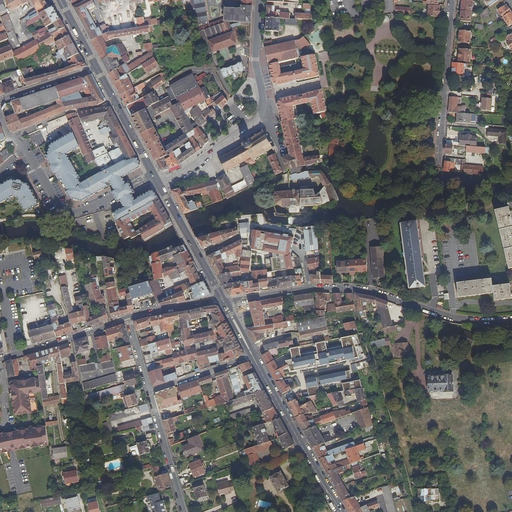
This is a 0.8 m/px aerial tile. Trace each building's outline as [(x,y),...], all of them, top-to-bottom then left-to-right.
[(30,0),(34,6),(45,0),(44,0),(18,0),(9,5),(12,11),(30,0)] [(36,9),(46,3),(45,2),(45,0),(34,6),(35,8),(36,9)] [(87,34),(92,43),(110,33),(109,29),(107,29),(104,24),(99,25),(99,26),(98,26),(96,25),(93,27),(92,23),(94,22),(89,11),(96,8),(92,0),(88,0),(79,5),(76,0),(71,0),(70,4),(75,12),(87,34)] [(115,2),(114,0),(96,0),(97,3),(109,1),(110,8),(112,8),(116,7),(115,2)] [(189,0),(192,15),(193,18),(197,28),(202,40),(208,55),(212,53),(242,42),(237,28),(231,30),(228,22),(227,22),(226,23),(222,20),(209,24),(207,20),(203,0),(189,0)] [(472,8),(473,0),(466,0),(461,0),(461,11),(471,12),(472,8)] [(49,8),(46,3),(36,9),(28,15),(28,16),(26,18),(27,21),(34,17),(38,15),(49,8)] [(499,10),(503,16),(511,11),(506,4),(499,10)] [(429,5),(428,16),(439,17),(439,6),(429,5)] [(49,8),(38,15),(46,27),(46,26),(52,23),(60,19),(57,13),(53,6),(49,8)] [(227,22),(228,22),(245,23),(245,25),(246,25),(246,33),(247,36),(251,37),(251,34),(252,6),(242,6),(241,9),(226,9),(225,22),(227,22)] [(267,10),(267,18),(280,18),(285,19),(290,19),(290,13),(280,13),(280,11),(275,10),(275,6),(267,6),(267,10)] [(396,13),(411,15),(411,12),(410,10),(410,7),(395,6),(396,13)] [(490,13),(487,8),(481,12),(479,13),(481,19),(490,13)] [(470,22),(471,12),(461,11),(460,21),(470,22)] [(509,25),(511,22),(511,12),(511,11),(503,16),(509,25)] [(135,28),(145,27),(144,20),(142,13),(133,15),(133,17),(135,28)] [(1,17),(8,32),(14,29),(7,14),(1,17)] [(120,31),(135,28),(133,17),(118,20),(120,31)] [(280,18),(267,18),(266,31),(279,32),(280,18)] [(63,24),(60,19),(52,23),(55,27),(49,31),(46,26),(46,27),(42,29),(45,34),(49,31),(51,35),(65,28),(63,24)] [(27,24),(22,27),(21,27),(26,36),(32,33),(31,31),(27,24)] [(145,27),(135,28),(120,31),(114,32),(110,33),(92,43),(95,49),(96,52),(106,46),(105,43),(113,39),(149,33),(148,26),(145,27)] [(467,27),(456,26),(455,30),(460,31),(459,42),(470,43),(471,31),(467,31),(467,27)] [(51,35),(54,39),(56,38),(57,39),(57,42),(69,35),(67,32),(65,28),(51,35)] [(42,29),(34,33),(32,34),(36,39),(41,49),(55,41),(54,39),(51,35),(49,31),(45,34),(42,29)] [(13,30),(7,33),(15,51),(21,48),(13,30)] [(57,42),(55,43),(60,51),(73,43),(72,40),(69,35),(57,42)] [(306,48),(310,44),(305,38),(305,36),(300,40),(284,43),(273,46),(265,47),(266,50),(269,64),(279,62),(299,58),(297,50),(306,48)] [(21,48),(15,51),(13,52),(15,56),(17,63),(41,49),(36,39),(21,48)] [(59,53),(61,53),(64,58),(65,57),(66,58),(68,57),(69,59),(79,53),(76,48),(73,43),(60,51),(58,52),(59,53)] [(147,54),(143,57),(141,58),(145,64),(154,58),(152,50),(151,43),(144,44),(145,50),(146,49),(147,54)] [(114,57),(117,62),(122,59),(125,64),(129,61),(126,55),(127,54),(122,44),(118,45),(115,46),(115,45),(110,48),(109,47),(107,48),(106,46),(96,52),(102,63),(114,57)] [(0,62),(15,56),(13,52),(10,45),(0,48),(0,62)] [(52,52),(49,46),(35,54),(38,59),(51,52),(52,52)] [(453,58),(453,62),(462,63),(462,61),(469,62),(470,49),(459,49),(458,59),(453,58)] [(82,58),(79,53),(69,59),(67,60),(65,61),(56,66),(55,65),(47,67),(49,73),(57,70),(84,61),(82,58)] [(319,76),(314,54),(310,55),(301,57),(304,70),(302,70),(302,72),(288,75),(288,73),(281,75),(280,73),(281,73),(279,62),(269,64),(271,75),(272,82),(277,85),(290,83),(290,82),(303,79),(304,79),(319,76)] [(104,65),(106,69),(115,63),(117,62),(114,57),(102,63),(104,65)] [(123,70),(121,67),(116,70),(121,78),(126,75),(138,68),(145,64),(141,58),(127,67),(123,70)] [(154,58),(145,64),(138,68),(139,69),(144,67),(148,73),(159,66),(154,58)] [(26,69),(23,61),(18,64),(20,69),(21,71),(26,69)] [(84,61),(57,70),(59,75),(59,76),(70,72),(78,70),(78,69),(86,66),(85,64),(84,61)] [(226,67),(226,66),(220,68),(223,77),(229,75),(229,74),(232,73),(233,78),(237,76),(236,72),(238,71),(239,72),(244,70),(241,61),(236,63),(236,64),(226,67)] [(462,63),(453,62),(452,73),(463,74),(463,67),(464,67),(466,66),(466,64),(462,63)] [(109,75),(116,70),(121,67),(119,63),(116,65),(115,63),(106,69),(107,71),(109,75)] [(51,78),(59,75),(57,70),(49,73),(29,78),(26,69),(21,71),(20,69),(16,71),(18,76),(21,83),(25,82),(27,86),(51,78)] [(121,78),(116,70),(109,75),(111,79),(117,89),(120,95),(133,88),(126,75),(121,78)] [(136,82),(138,86),(143,84),(159,76),(161,74),(164,80),(161,81),(163,84),(169,80),(167,77),(168,76),(166,72),(162,74),(161,71),(158,73),(156,72),(136,82)] [(142,97),(149,94),(163,84),(161,81),(164,80),(161,74),(159,76),(160,78),(152,83),(152,85),(144,90),(145,93),(141,95),(142,97)] [(88,98),(89,97),(92,96),(94,98),(92,99),(88,100),(90,106),(98,105),(99,105),(104,102),(102,98),(97,88),(93,81),(90,75),(83,78),(88,87),(83,89),(84,92),(88,98)] [(169,80),(163,84),(169,97),(173,106),(170,108),(176,119),(185,113),(187,112),(187,111),(206,100),(209,106),(214,103),(217,102),(213,96),(211,97),(205,87),(201,89),(197,82),(203,79),(205,78),(204,75),(202,76),(202,75),(193,79),(191,75),(171,85),(169,86),(168,84),(170,83),(169,80)] [(59,96),(75,91),(83,89),(88,87),(83,78),(80,79),(55,87),(58,97),(59,96)] [(197,82),(201,89),(205,87),(207,86),(203,79),(197,82)] [(0,84),(0,83),(0,95),(16,90),(18,89),(15,83),(12,84),(11,81),(0,84)] [(138,86),(133,88),(120,95),(122,100),(125,106),(126,105),(139,99),(137,95),(136,96),(134,92),(145,87),(143,84),(138,86)] [(151,106),(169,97),(163,84),(149,94),(142,97),(139,99),(126,105),(129,110),(132,116),(145,110),(151,106)] [(37,93),(20,99),(24,111),(38,106),(39,107),(58,98),(58,97),(55,87),(37,93)] [(282,121),(294,119),(295,118),(298,118),(295,105),(295,103),(308,100),(309,102),(311,102),(314,114),(327,111),(322,89),(306,93),(307,93),(293,96),(280,99),(277,103),(279,111),(280,111),(282,121)] [(214,103),(214,108),(217,112),(225,104),(227,101),(221,92),(213,96),(217,102),(214,103)] [(479,97),(477,97),(476,109),(486,110),(487,97),(486,97),(486,93),(479,92),(479,97)] [(173,106),(169,97),(151,106),(156,115),(164,111),(165,113),(167,112),(166,110),(170,108),(173,106)] [(455,97),(450,97),(449,101),(448,112),(456,112),(457,113),(462,113),(463,113),(463,106),(459,106),(459,107),(454,107),(455,97)] [(16,114),(24,112),(24,111),(20,99),(11,102),(16,114),(5,118),(10,131),(13,132),(48,117),(65,110),(63,104),(62,103),(19,121),(16,114)] [(88,100),(63,104),(65,110),(65,111),(79,108),(86,107),(90,106),(88,100)] [(209,106),(201,110),(207,121),(213,116),(216,113),(213,109),(214,108),(214,103),(209,106)] [(204,123),(207,121),(201,110),(199,106),(190,111),(196,120),(191,123),(195,130),(198,128),(204,123)] [(112,131),(120,126),(115,116),(110,108),(94,109),(78,112),(84,125),(85,125),(86,129),(91,127),(90,123),(104,117),(106,121),(100,123),(101,125),(99,126),(101,129),(99,130),(101,134),(104,135),(112,131)] [(179,149),(180,148),(189,141),(186,136),(165,151),(161,143),(161,142),(162,141),(161,139),(159,140),(158,138),(159,138),(154,126),(145,110),(132,116),(141,133),(148,147),(155,161),(164,157),(169,155),(173,153),(179,149)] [(76,113),(66,115),(74,132),(87,164),(96,159),(92,152),(89,144),(76,113)] [(186,136),(195,130),(191,123),(188,118),(185,113),(176,119),(186,136)] [(470,124),(471,114),(463,113),(462,113),(457,113),(457,123),(470,124)] [(294,119),(282,121),(284,131),(286,140),(298,137),(294,119)] [(101,173),(117,166),(137,158),(127,139),(121,128),(120,126),(112,131),(113,133),(114,134),(110,136),(115,146),(109,149),(110,150),(113,152),(108,154),(106,149),(105,146),(92,152),(96,159),(101,173)] [(193,135),(195,137),(198,140),(205,135),(202,131),(198,128),(195,130),(186,136),(189,141),(192,139),(191,137),(193,135)] [(499,137),(498,144),(505,145),(507,131),(487,129),(487,135),(499,137)] [(272,148),(273,150),(275,149),(274,147),(274,146),(273,146),(271,143),(272,142),(271,141),(270,142),(267,136),(268,136),(267,135),(266,135),(264,132),(265,131),(265,130),(264,131),(263,130),(262,131),(263,131),(256,135),(255,134),(255,135),(255,136),(249,139),(249,138),(248,139),(248,140),(244,142),(244,141),(243,142),(241,144),(242,146),(238,149),(237,148),(236,148),(237,149),(232,152),(231,151),(230,152),(231,153),(226,155),(225,154),(224,155),(225,156),(219,159),(219,158),(218,159),(218,160),(219,160),(224,170),(224,171),(225,171),(226,172),(227,171),(232,168),(233,169),(234,168),(234,167),(238,164),(239,166),(240,165),(240,164),(245,161),(247,164),(249,163),(250,165),(253,163),(252,161),(255,160),(254,159),(258,156),(258,157),(259,157),(259,156),(265,152),(266,153),(267,153),(266,152),(272,148)] [(87,164),(74,132),(69,134),(50,142),(46,154),(48,158),(50,162),(50,164),(53,169),(54,170),(59,179),(61,178),(66,188),(64,189),(68,196),(74,198),(81,199),(88,195),(92,193),(94,192),(107,186),(110,184),(110,183),(114,181),(118,179),(122,177),(139,168),(140,165),(139,161),(137,158),(117,166),(101,173),(96,159),(87,164)] [(446,140),(446,144),(451,144),(461,145),(478,146),(478,144),(476,144),(477,136),(472,135),(472,134),(466,134),(466,135),(461,135),(460,142),(453,142),(453,140),(446,140)] [(205,135),(198,140),(204,147),(206,144),(210,141),(205,135)] [(287,147),(289,155),(301,149),(298,137),(286,140),(287,147)] [(194,142),(192,139),(189,141),(196,153),(199,151),(201,149),(197,143),(194,142)] [(196,153),(189,141),(180,148),(182,150),(185,148),(187,152),(183,153),(183,154),(181,156),(179,149),(173,153),(180,164),(187,159),(196,153)] [(330,146),(330,161),(340,159),(340,144),(330,146)] [(461,147),(466,147),(465,154),(471,155),(471,152),(484,153),(485,147),(478,146),(461,145),(461,147)] [(12,155),(8,147),(0,154),(0,156),(4,162),(12,155)] [(307,171),(305,165),(304,165),(302,157),(301,149),(289,155),(282,158),(288,174),(290,179),(295,181),(310,177),(318,178),(324,188),(319,194),(314,194),(313,191),(275,193),(275,195),(272,195),(272,204),(282,208),(287,208),(287,215),(287,216),(291,216),(300,216),(300,212),(299,212),(299,207),(317,206),(338,201),(331,184),(322,171),(307,171)] [(166,160),(166,161),(170,169),(174,167),(179,165),(173,153),(169,155),(171,157),(165,160),(166,160)] [(274,176),(283,172),(275,156),(274,154),(267,157),(275,174),(274,174),(274,176)] [(484,156),(466,155),(466,160),(462,160),(462,164),(465,164),(465,162),(476,162),(476,165),(484,165),(484,156)] [(302,157),(304,165),(305,165),(321,162),(322,162),(320,156),(302,157)] [(165,160),(164,157),(155,161),(157,165),(160,170),(162,171),(163,171),(168,169),(165,162),(164,161),(166,160),(165,160)] [(445,157),(444,167),(444,170),(454,171),(455,158),(445,157)] [(227,198),(257,184),(256,183),(248,166),(247,165),(246,165),(244,167),(241,168),(246,180),(223,191),(226,196),(227,198)] [(250,165),(248,166),(256,183),(258,182),(257,180),(258,180),(255,174),(257,173),(256,170),(254,172),(251,167),(250,167),(250,165)] [(464,165),(464,172),(483,174),(483,167),(464,165)] [(230,186),(224,175),(220,177),(217,179),(223,190),(230,186)] [(125,183),(122,177),(118,179),(114,181),(110,183),(110,184),(113,188),(110,189),(113,195),(116,201),(119,200),(122,206),(126,204),(130,202),(134,200),(131,194),(133,193),(131,187),(128,181),(125,183)] [(176,189),(172,190),(177,201),(184,214),(202,208),(201,205),(202,203),(200,200),(199,200),(194,202),(194,198),(187,200),(185,196),(201,192),(202,195),(209,194),(213,204),(223,200),(222,198),(216,180),(209,182),(193,185),(180,188),(176,189)] [(22,182),(18,181),(17,182),(11,181),(0,186),(0,203),(12,197),(18,198),(24,213),(38,205),(28,186),(22,184),(22,182)] [(148,204),(158,199),(156,196),(154,192),(151,190),(134,200),(130,202),(126,204),(122,206),(118,209),(113,211),(116,220),(117,222),(148,204)] [(173,224),(165,211),(158,199),(148,204),(117,222),(119,225),(118,226),(126,240),(132,236),(133,239),(141,234),(144,240),(165,228),(165,229),(168,227),(173,224)] [(495,209),(509,269),(511,267),(511,219),(509,206),(495,209)] [(402,213),(407,222),(412,219),(408,211),(402,213)] [(67,228),(79,225),(77,219),(73,220),(65,222),(67,228)] [(402,223),(410,288),(425,286),(422,260),(424,260),(419,221),(402,223)] [(239,224),(240,234),(250,233),(249,223),(239,224)] [(302,227),(302,229),(304,241),(306,252),(311,251),(318,250),(316,226),(302,227)] [(219,234),(223,240),(232,236),(238,234),(237,228),(219,232),(219,234)] [(272,257),(272,271),(276,271),(287,270),(288,270),(293,269),(294,269),(291,252),(291,249),(293,244),(294,237),(261,231),(254,230),(253,231),(252,239),(254,239),(252,249),(273,253),(274,257),(272,257)] [(377,236),(374,231),(366,234),(368,240),(377,236)] [(219,232),(208,235),(213,245),(219,242),(223,240),(219,234),(219,232)] [(202,249),(213,245),(208,235),(196,237),(199,242),(202,249)] [(239,262),(241,262),(241,250),(241,244),(241,240),(207,257),(211,265),(217,275),(240,270),(240,265),(239,266),(239,262)] [(172,246),(153,255),(153,256),(151,257),(152,264),(154,264),(154,266),(155,277),(147,279),(148,282),(149,282),(157,280),(163,278),(164,277),(168,274),(184,267),(184,268),(193,265),(194,264),(185,247),(183,245),(174,249),(172,246)] [(373,277),(384,276),(382,247),(371,247),(373,277)] [(66,249),(68,261),(75,259),(73,249),(66,249)] [(240,265),(240,270),(248,271),(251,252),(241,250),(241,262),(240,265)] [(311,251),(306,252),(308,262),(309,269),(319,269),(318,258),(312,259),(311,251)] [(54,253),(60,280),(67,278),(60,252),(54,253)] [(37,266),(45,264),(43,256),(35,258),(37,266)] [(104,269),(111,267),(114,267),(114,265),(109,266),(109,262),(114,261),(114,259),(108,257),(102,256),(104,269)] [(348,271),(348,261),(348,259),(336,260),(336,272),(348,271)] [(366,260),(348,261),(348,271),(349,275),(354,275),(354,272),(366,271),(366,260)] [(175,295),(177,294),(186,290),(192,288),(202,282),(197,273),(193,265),(184,268),(184,267),(168,274),(164,277),(165,278),(168,277),(169,278),(170,277),(172,280),(181,276),(180,274),(186,271),(191,282),(179,287),(173,289),(175,293),(175,295)] [(112,272),(111,267),(104,269),(105,277),(113,275),(112,272)] [(241,277),(240,270),(217,275),(219,279),(223,286),(232,284),(231,279),(239,278),(241,277)] [(268,278),(267,270),(252,272),(253,281),(255,280),(261,279),(268,278)] [(319,283),(319,276),(319,273),(316,273),(316,276),(310,275),(311,281),(313,283),(316,283),(319,283)] [(114,275),(113,275),(105,277),(106,285),(109,305),(112,317),(115,316),(120,315),(119,308),(115,281),(114,275)] [(287,277),(278,279),(279,283),(280,288),(294,286),(302,285),(301,278),(296,279),(296,276),(294,276),(287,277)] [(97,287),(96,282),(98,282),(98,277),(91,279),(92,283),(96,304),(106,302),(104,294),(101,294),(99,288),(97,287)] [(261,279),(262,285),(262,287),(269,286),(269,284),(268,278),(261,279)] [(493,286),(492,278),(457,282),(459,297),(493,293),(494,300),(511,298),(511,297),(511,296),(511,294),(511,295),(511,289),(511,288),(511,287),(511,285),(510,285),(510,284),(493,286)] [(248,281),(249,285),(251,293),(256,292),(260,291),(259,286),(262,285),(261,279),(255,280),(253,281),(248,281)] [(153,293),(157,302),(165,299),(157,280),(149,282),(153,293)] [(204,281),(202,282),(192,288),(193,292),(189,293),(190,300),(197,299),(202,298),(209,296),(211,294),(207,288),(204,281)] [(130,293),(131,300),(153,293),(149,282),(148,282),(128,287),(130,293)] [(246,294),(244,286),(243,282),(241,282),(239,282),(233,284),(234,289),(225,290),(227,293),(228,295),(231,296),(246,294)] [(96,304),(92,283),(85,284),(92,305),(94,308),(97,307),(96,304)] [(71,324),(79,322),(77,312),(74,313),(68,288),(66,286),(62,287),(63,292),(71,322),(71,324)] [(126,295),(126,294),(130,293),(128,287),(118,290),(119,297),(126,295)] [(184,296),(187,294),(186,290),(177,294),(180,302),(182,301),(186,301),(184,296)] [(131,312),(134,311),(131,300),(130,293),(126,294),(126,295),(127,299),(126,299),(128,306),(126,306),(128,312),(131,312)] [(305,311),(315,310),(313,293),(299,296),(293,296),(295,307),(304,306),(305,311)] [(315,293),(316,315),(324,315),(324,313),(324,301),(324,293),(323,293),(319,293),(315,293)] [(327,304),(327,311),(336,310),(336,312),(353,310),(355,310),(353,294),(346,294),(347,301),(342,302),(340,294),(337,293),(333,293),(335,304),(327,304)] [(174,295),(165,299),(157,302),(156,302),(157,305),(159,304),(160,305),(169,304),(180,302),(177,294),(175,295),(174,295)] [(375,304),(378,311),(379,314),(383,329),(393,327),(387,309),(386,308),(388,302),(375,297),(366,296),(355,294),(358,312),(359,312),(360,316),(364,316),(364,311),(367,310),(366,302),(375,304)] [(282,297),(270,299),(271,307),(283,305),(283,303),(282,297)] [(286,319),(282,320),(282,317),(269,319),(268,315),(266,315),(265,312),(262,312),(261,308),(271,307),(270,299),(249,303),(252,315),(255,327),(286,322),(286,319)] [(48,306),(51,319),(56,337),(63,335),(73,331),(71,324),(71,322),(58,326),(58,325),(59,325),(55,310),(57,309),(55,304),(48,306)] [(104,320),(102,313),(89,317),(87,304),(83,305),(84,307),(84,311),(86,321),(87,326),(97,323),(104,320)] [(124,314),(128,312),(126,306),(119,308),(120,315),(124,314)] [(219,312),(221,312),(219,309),(218,307),(215,306),(178,312),(179,319),(178,319),(178,321),(180,329),(189,328),(188,320),(205,317),(206,316),(206,314),(210,314),(210,315),(212,315),(211,313),(219,312)] [(86,321),(84,311),(77,312),(79,322),(86,321)] [(164,314),(166,324),(171,323),(173,323),(172,321),(176,320),(178,319),(179,319),(178,312),(171,313),(164,314)] [(212,321),(210,324),(213,332),(214,333),(227,322),(223,317),(221,312),(219,312),(211,313),(212,315),(214,320),(212,321)] [(165,332),(168,331),(166,324),(164,314),(156,316),(153,316),(151,317),(152,325),(152,326),(161,324),(162,332),(165,332)] [(299,331),(326,326),(324,316),(316,317),(297,320),(299,331)] [(136,329),(136,331),(152,325),(151,317),(142,319),(135,321),(134,323),(136,329)] [(46,340),(56,337),(51,319),(46,320),(47,324),(44,324),(45,326),(28,331),(32,344),(46,340)] [(274,328),(283,326),(289,326),(289,321),(286,322),(255,327),(246,329),(253,340),(255,343),(262,340),(262,339),(264,338),(262,333),(274,332),(274,328)] [(222,344),(222,346),(236,339),(231,330),(227,322),(214,333),(213,333),(214,336),(218,333),(220,339),(217,340),(219,345),(222,344)] [(343,323),(346,331),(347,331),(357,329),(354,322),(343,323)] [(123,342),(121,342),(122,347),(130,345),(125,326),(123,324),(115,327),(106,330),(107,336),(109,342),(122,337),(123,342)] [(299,331),(298,331),(299,337),(301,337),(327,332),(327,329),(326,326),(299,331)] [(180,329),(182,338),(184,347),(190,346),(191,344),(194,343),(194,344),(195,344),(211,341),(209,333),(202,334),(190,336),(190,333),(189,328),(180,329)] [(139,339),(139,341),(141,348),(146,347),(145,346),(149,345),(156,343),(156,342),(155,336),(154,334),(154,330),(145,332),(146,336),(149,335),(149,337),(147,338),(147,339),(141,341),(141,339),(139,339)] [(461,341),(472,347),(477,338),(467,332),(461,341)] [(282,393),(292,389),(289,384),(287,385),(284,381),(282,377),(285,377),(283,370),(289,367),(291,372),(355,358),(362,357),(355,335),(341,338),(342,346),(327,349),(325,341),(321,342),(315,343),(317,351),(300,354),(299,346),(296,347),(294,347),(290,348),(292,359),(285,360),(287,363),(278,368),(274,360),(266,364),(269,368),(274,378),(276,382),(280,389),(282,393)] [(98,350),(108,348),(106,336),(96,339),(98,350)] [(285,338),(286,340),(287,347),(288,349),(290,348),(294,347),(292,337),(285,338)] [(75,342),(77,356),(88,351),(87,347),(89,346),(88,343),(84,345),(84,344),(87,342),(86,338),(83,339),(75,342)] [(317,340),(315,340),(306,342),(306,341),(299,343),(299,346),(315,343),(321,342),(320,338),(317,339),(317,340)] [(387,338),(374,342),(371,343),(373,349),(385,345),(391,344),(388,338),(387,338)] [(237,342),(236,339),(222,346),(225,353),(239,346),(237,342)] [(168,340),(156,342),(156,343),(158,352),(166,350),(171,348),(172,348),(170,340),(168,340)] [(276,349),(287,347),(286,340),(277,342),(264,346),(265,353),(269,352),(269,351),(276,349)] [(66,344),(59,347),(61,358),(71,356),(72,351),(69,343),(66,344)] [(152,356),(158,354),(158,352),(156,343),(149,345),(151,353),(152,356)] [(398,357),(408,356),(407,343),(396,344),(398,357)] [(122,347),(118,348),(121,361),(134,358),(132,352),(130,345),(122,347)] [(241,349),(239,346),(225,353),(225,354),(219,354),(219,356),(220,364),(229,361),(244,354),(241,349)] [(53,349),(55,360),(55,361),(56,364),(58,364),(61,399),(63,399),(63,406),(69,405),(65,383),(62,366),(61,358),(59,347),(55,348),(53,349)] [(196,349),(191,350),(185,351),(188,362),(194,361),(197,360),(196,353),(196,352),(196,349)] [(219,354),(217,349),(204,351),(196,352),(196,353),(197,360),(198,360),(219,356),(219,354)] [(266,364),(274,360),(273,358),(270,355),(278,354),(276,349),(269,351),(269,352),(265,353),(262,356),(264,360),(266,364)] [(38,365),(51,362),(49,350),(36,353),(38,365)] [(185,351),(179,352),(182,363),(188,362),(185,351)] [(175,364),(182,363),(179,352),(173,354),(173,357),(175,364)] [(38,366),(38,365),(36,353),(29,355),(24,357),(25,360),(28,359),(30,367),(32,367),(33,371),(38,370),(38,366)] [(151,353),(147,355),(146,353),(143,354),(143,355),(146,364),(153,362),(152,356),(151,353)] [(111,361),(110,355),(99,358),(100,364),(101,364),(111,361)] [(168,359),(162,360),(163,364),(164,367),(172,365),(174,365),(175,364),(173,357),(168,359)] [(9,382),(15,380),(19,379),(18,372),(18,365),(17,359),(12,360),(6,362),(9,382)] [(114,367),(113,360),(111,361),(101,364),(103,370),(114,368),(114,367)] [(197,360),(194,361),(199,371),(203,370),(198,360),(197,360)] [(62,366),(65,383),(79,381),(76,362),(72,363),(71,364),(73,374),(67,375),(66,368),(64,368),(64,366),(62,366)] [(238,373),(251,368),(248,363),(242,365),(228,369),(230,375),(238,373)] [(43,406),(56,404),(55,397),(48,398),(45,374),(43,365),(38,366),(38,370),(41,391),(41,392),(43,406)] [(86,366),(86,365),(79,366),(80,375),(95,371),(95,368),(94,368),(93,365),(86,366)] [(153,386),(164,382),(163,377),(161,368),(148,372),(150,377),(152,386),(153,386)] [(229,376),(230,375),(228,369),(221,372),(214,374),(216,380),(227,376),(229,375),(229,376)] [(349,371),(319,377),(320,385),(327,384),(341,381),(344,380),(348,379),(351,379),(349,371)] [(174,373),(163,377),(164,382),(170,380),(177,378),(176,373),(176,372),(174,373)] [(126,384),(127,386),(136,383),(133,373),(123,376),(124,377),(122,378),(124,384),(126,384)] [(230,375),(229,376),(235,393),(240,391),(237,382),(240,381),(238,376),(238,375),(238,374),(238,373),(230,375)] [(238,396),(236,397),(237,399),(264,390),(259,382),(256,377),(254,373),(243,377),(249,390),(237,393),(238,396)] [(83,392),(117,381),(116,375),(82,385),(83,392)] [(199,385),(212,381),(211,375),(204,377),(197,379),(199,385)] [(227,376),(216,380),(221,395),(224,403),(234,400),(227,376)] [(443,377),(429,378),(429,391),(444,391),(444,392),(453,391),(452,376),(443,376),(443,377)] [(41,392),(41,391),(40,379),(36,379),(36,378),(14,381),(15,384),(11,385),(15,415),(32,413),(30,397),(29,398),(29,394),(38,393),(38,392),(41,392)] [(301,394),(302,401),(309,400),(314,399),(319,398),(317,388),(315,379),(315,378),(304,381),(307,393),(301,394)] [(180,395),(180,398),(201,390),(199,385),(197,379),(186,383),(177,386),(178,395),(180,395)] [(317,379),(315,379),(317,388),(328,386),(327,384),(320,385),(319,386),(317,379)] [(356,381),(342,384),(344,392),(362,388),(360,380),(356,380),(356,381)] [(124,392),(128,391),(127,386),(126,384),(124,384),(84,397),(85,404),(124,392)] [(352,395),(356,394),(358,403),(366,401),(362,388),(344,392),(346,398),(352,397),(352,395)] [(129,407),(138,405),(133,390),(128,391),(124,392),(129,407)] [(255,399),(262,412),(274,408),(268,398),(264,390),(237,399),(234,400),(224,403),(221,404),(224,410),(232,407),(231,406),(255,399)] [(331,395),(338,407),(339,407),(341,406),(343,405),(344,404),(342,399),(339,399),(338,394),(331,395)] [(221,404),(224,403),(221,395),(217,396),(218,397),(213,399),(215,405),(221,404)] [(207,408),(215,405),(213,399),(204,401),(207,408)] [(304,415),(316,413),(312,405),(300,407),(296,399),(288,403),(291,409),(296,417),(304,415)] [(183,414),(207,408),(204,401),(185,409),(185,410),(183,411),(183,414)] [(367,408),(366,401),(358,403),(360,408),(358,409),(350,411),(351,414),(355,412),(367,408)] [(108,416),(109,422),(144,412),(142,405),(108,416)] [(262,412),(266,423),(272,421),(279,418),(276,412),(274,408),(262,412)] [(372,426),(367,408),(355,412),(361,430),(372,426)] [(247,417),(246,415),(245,411),(228,416),(231,423),(247,417)] [(335,413),(336,416),(335,417),(335,419),(351,414),(350,411),(345,412),(345,411),(344,411),(339,412),(335,413)] [(334,414),(321,418),(323,424),(335,419),(335,417),(334,414)] [(300,424),(313,420),(311,416),(309,417),(308,417),(305,417),(305,416),(304,415),(296,417),(296,419),(297,420),(300,424)] [(174,431),(172,422),(178,420),(177,416),(162,420),(165,431),(166,437),(169,436),(169,434),(173,433),(172,431),(174,431)] [(134,428),(148,424),(152,423),(151,417),(118,427),(116,430),(117,433),(129,429),(134,428)] [(275,432),(274,433),(276,438),(278,437),(287,432),(283,426),(279,418),(272,421),(275,428),(274,429),(275,432)] [(315,426),(323,424),(321,418),(313,420),(314,423),(315,426)] [(312,428),(310,425),(314,423),(313,420),(300,424),(301,427),(303,431),(312,428)] [(103,424),(106,433),(112,431),(109,422),(103,424)] [(263,424),(252,428),(258,445),(269,440),(263,424)] [(0,451),(9,449),(19,447),(27,446),(34,446),(39,445),(44,445),(49,446),(46,426),(42,426),(37,426),(30,427),(23,427),(16,429),(16,430),(3,433),(3,431),(0,431),(0,451)] [(307,438),(312,447),(323,443),(331,441),(329,434),(321,437),(315,426),(312,428),(303,431),(307,438)] [(278,437),(284,449),(285,449),(294,445),(290,438),(287,432),(278,437)] [(186,457),(194,453),(193,451),(203,447),(198,435),(187,439),(189,444),(182,447),(184,452),(185,456),(186,457)] [(255,454),(273,446),(270,440),(269,440),(258,445),(247,449),(243,450),(249,461),(252,468),(260,465),(255,454)] [(380,454),(376,440),(370,442),(374,456),(380,454)] [(134,446),(137,456),(140,455),(140,456),(150,453),(147,441),(136,444),(137,445),(134,446)] [(332,455),(334,454),(332,450),(327,452),(325,449),(326,448),(323,443),(312,447),(315,453),(319,459),(332,455)] [(365,448),(364,447),(364,444),(351,449),(346,450),(349,459),(351,464),(352,464),(356,462),(360,461),(359,457),(358,455),(358,453),(363,451),(362,449),(365,448)] [(67,457),(66,448),(66,447),(66,446),(52,448),(53,453),(54,459),(67,457)] [(349,465),(351,464),(349,459),(332,465),(331,462),(335,460),(332,455),(319,459),(323,466),(326,473),(347,465),(349,465)] [(189,464),(193,477),(205,472),(200,460),(189,464)] [(334,487),(342,483),(337,474),(346,471),(349,470),(347,465),(326,473),(334,487)] [(159,490),(160,492),(165,491),(165,488),(171,487),(168,477),(166,470),(159,472),(157,466),(152,468),(159,490)] [(359,466),(358,466),(353,468),(357,479),(366,476),(365,472),(361,473),(359,466)] [(79,481),(77,471),(63,473),(65,483),(79,481)] [(278,492),(288,486),(280,471),(276,473),(275,472),(272,473),(273,475),(269,477),(278,492)] [(227,481),(216,484),(219,495),(224,493),(224,495),(231,494),(230,491),(234,490),(231,483),(228,484),(227,481)] [(196,498),(206,495),(202,483),(193,485),(195,493),(194,493),(194,494),(194,495),(196,497),(196,498)] [(351,498),(346,490),(342,484),(342,483),(334,487),(342,501),(351,498)] [(389,485),(382,487),(388,511),(396,511),(394,502),(389,485)] [(439,501),(438,489),(418,490),(419,502),(420,502),(439,501)] [(67,509),(79,507),(77,501),(79,501),(83,500),(81,492),(75,493),(76,497),(65,499),(67,509)] [(158,493),(147,496),(148,502),(150,501),(153,511),(164,511),(162,501),(160,501),(158,493)] [(41,507),(62,503),(60,496),(55,497),(39,500),(41,507)] [(348,511),(352,511),(361,508),(356,500),(358,499),(356,496),(351,498),(342,501),(346,508),(348,511)] [(259,500),(257,506),(270,509),(272,503),(259,500)] [(100,511),(97,501),(88,504),(89,511),(100,511)] [(367,505),(370,511),(379,508),(377,502),(367,505)]
